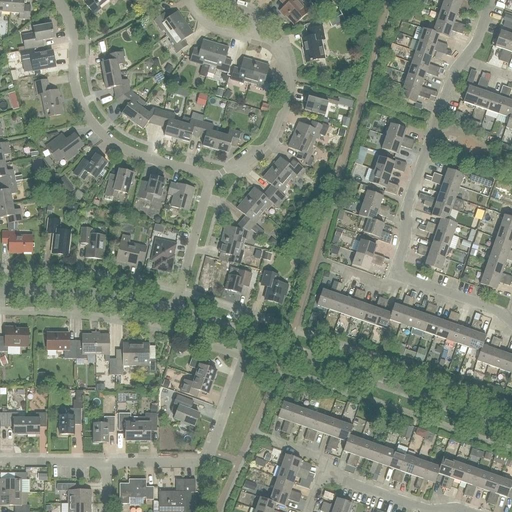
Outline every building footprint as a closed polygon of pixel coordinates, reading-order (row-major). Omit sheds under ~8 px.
[(10,13),(11,0),(0,0),(0,17),(1,18),(1,13),(10,13)] [(29,20),(30,6),(24,6),(24,0),(11,0),(10,13),(19,14),(19,19),(29,20)] [(88,0),(84,3),(94,14),(101,9),(98,6),(105,0),(88,0)] [(294,26),(309,12),(298,1),(299,0),(278,0),(285,6),(279,11),(284,17),(286,16),(291,21),(290,21),(294,26)] [(470,13),(472,9),(446,0),(444,0),(441,11),(457,16),(460,9),(470,13)] [(462,0),(446,0),(472,9),(473,4),(462,0)] [(332,3),(326,6),(330,13),(335,10),(332,3)] [(335,12),(326,17),(332,27),(341,22),(344,21),(339,11),(335,12)] [(455,23),(457,16),(441,11),(437,22),(464,31),(465,27),(455,23)] [(167,36),(185,23),(177,12),(168,19),(164,14),(154,21),(162,32),(164,31),(167,36)] [(511,14),(506,14),(503,26),(511,28),(511,14)] [(462,36),(464,31),(437,22),(433,33),(432,33),(440,36),(449,39),(452,32),(462,36)] [(52,28),(53,28),(52,23),(45,25),(45,26),(33,28),(34,34),(23,36),(25,50),(43,47),(42,41),(54,39),(52,28)] [(184,41),(193,34),(185,23),(167,36),(171,41),(169,42),(177,53),(188,46),(184,41)] [(321,41),(325,40),(322,27),(307,30),(309,38),(302,39),(305,54),(304,54),(306,63),(325,59),(321,41)] [(432,33),(433,33),(423,30),(419,42),(447,51),(448,46),(437,42),(440,36),(432,33)] [(503,63),(511,38),(511,35),(501,32),(495,48),(503,51),(499,61),(503,63)] [(511,53),(511,38),(503,63),(508,64),(511,54),(511,53)] [(210,66),(216,45),(203,41),(200,52),(193,50),(190,62),(203,66),(204,64),(210,66)] [(452,53),(447,51),(419,42),(415,53),(431,58),(434,51),(450,57),(452,53)] [(228,73),(232,61),(226,59),(229,48),(216,45),(210,66),(207,73),(214,75),(215,69),(228,73)] [(33,71),(55,67),(53,52),(34,55),(33,49),(21,51),(22,60),(31,59),(33,71)] [(104,77),(119,73),(118,66),(124,64),(123,58),(125,57),(123,51),(107,54),(109,62),(101,63),(104,77)] [(429,65),(431,58),(415,53),(411,64),(438,73),(440,69),(429,65)] [(250,84),(256,63),(243,59),(240,70),(234,68),(230,80),(244,84),(245,82),(250,84)] [(269,91),(272,79),(266,77),(269,66),(256,63),(250,84),(256,85),(255,87),(269,91)] [(437,78),(438,73),(411,64),(407,75),(423,81),(426,74),(437,78)] [(168,65),(164,71),(170,75),(173,69),(168,65)] [(116,100),(130,92),(128,80),(121,81),(119,73),(104,77),(106,90),(114,88),(116,100)] [(421,88),(423,81),(407,75),(403,87),(431,96),(432,92),(421,88)] [(476,107),(485,80),(484,79),(480,78),(477,89),(470,87),(464,103),(476,107)] [(487,111),(493,95),(486,92),(489,81),(485,80),(476,107),(487,111)] [(46,118),(63,115),(60,103),(57,91),(49,92),(47,81),(35,83),(37,95),(42,94),(46,118)] [(499,115),(508,88),(507,88),(503,86),(499,97),(493,95),(487,111),(499,115)] [(429,100),(431,96),(403,87),(399,98),(415,104),(418,97),(429,100)] [(511,112),(511,101),(509,100),(511,90),(511,89),(508,88),(499,115),(510,118),(510,119),(511,112)] [(381,89),(379,96),(385,98),(387,91),(381,89)] [(132,122),(142,109),(135,104),(139,99),(130,92),(116,100),(126,108),(122,114),(132,122)] [(226,92),(223,97),(228,101),(229,99),(231,96),(226,92)] [(325,116),(328,104),(338,107),(339,101),(307,92),(305,98),(308,99),(304,111),(325,116)] [(207,96),(199,94),(196,104),(204,107),(207,96)] [(139,99),(135,104),(142,109),(146,104),(139,99)] [(17,101),(10,103),(12,110),(19,108),(17,101)] [(160,126),(164,112),(152,109),(148,114),(142,109),(132,122),(143,130),(148,123),(160,126)] [(177,139),(181,124),(173,122),(175,115),(164,112),(160,126),(166,128),(164,136),(177,139)] [(192,114),(190,119),(183,117),(181,124),(177,139),(190,143),(192,135),(198,137),(202,123),(204,117),(192,114)] [(386,137),(413,146),(415,142),(404,138),(406,131),(405,130),(407,125),(389,118),(387,124),(390,125),(386,137)] [(323,125),(322,126),(312,122),(310,128),(299,123),(293,135),(314,144),(316,139),(318,140),(320,136),(324,138),(329,128),(323,125)] [(215,150),(219,134),(212,132),(214,126),(202,123),(198,137),(204,139),(202,146),(215,150)] [(228,154),(230,146),(237,148),(240,133),(229,130),(227,137),(219,134),(215,150),(228,154)] [(77,151),(83,146),(74,135),(66,141),(62,135),(46,147),(57,162),(64,157),(67,161),(78,153),(77,151)] [(311,150),(314,144),(293,135),(288,148),(298,152),(296,158),(307,164),(306,166),(311,168),(315,159),(310,157),(313,151),(311,150)] [(411,151),(413,146),(386,137),(382,150),(398,156),(399,154),(398,154),(401,147),(411,151)] [(0,164),(5,164),(3,156),(10,155),(8,143),(0,144),(0,164)] [(96,179),(107,164),(96,155),(90,164),(84,159),(74,174),(84,181),(89,174),(96,179)] [(357,156),(355,163),(362,165),(364,158),(357,156)] [(271,168),(288,183),(292,178),(294,180),(303,169),(293,161),(289,166),(280,158),(271,168)] [(374,171),(391,176),(393,170),(404,173),(407,164),(396,160),(395,163),(379,158),(374,171)] [(41,159),(32,161),(33,169),(42,168),(41,159)] [(0,182),(0,185),(15,182),(13,170),(6,172),(5,164),(0,164),(0,182)] [(284,187),(288,183),(271,168),(263,179),(271,186),(267,191),(281,203),(286,198),(281,194),(286,189),(284,187)] [(133,183),(135,173),(125,170),(125,172),(119,170),(115,183),(109,181),(105,196),(112,198),(116,199),(118,192),(128,195),(131,182),(133,183)] [(464,175),(462,175),(448,170),(445,177),(434,174),(433,178),(459,187),(464,175)] [(388,183),(391,176),(374,171),(370,184),(386,189),(384,192),(396,196),(399,187),(388,183)] [(491,188),(494,180),(473,173),(470,181),(491,188)] [(459,187),(433,178),(427,176),(425,181),(442,186),(439,193),(455,198),(459,187)] [(74,190),(64,177),(58,182),(68,195),(74,190)] [(160,197),(165,181),(151,177),(149,184),(142,182),(137,198),(151,202),(153,195),(160,197)] [(0,205),(12,203),(11,195),(17,194),(15,182),(0,185),(2,191),(0,191),(0,205)] [(188,212),(194,189),(177,184),(177,185),(171,183),(168,194),(174,196),(171,207),(188,212)] [(281,203),(267,191),(263,196),(254,189),(245,199),(262,213),(266,209),(268,210),(273,204),(277,208),(281,203)] [(363,204),(389,214),(390,210),(380,206),(382,199),(383,198),(367,192),(363,204)] [(451,210),(455,198),(439,193),(437,200),(422,194),(421,199),(425,200),(451,210)] [(258,218),(262,213),(245,199),(237,209),(245,217),(241,221),(251,230),(260,238),(265,233),(255,225),(260,219),(258,218)] [(447,221),(451,210),(425,200),(423,205),(434,209),(431,216),(441,220),(447,221)] [(18,222),(22,221),(20,210),(14,211),(12,203),(0,205),(0,218),(7,218),(8,224),(18,222)] [(387,219),(389,214),(363,204),(358,217),(368,220),(374,222),(374,221),(377,215),(387,219)] [(477,210),(474,218),(481,221),(484,212),(477,210)] [(511,217),(505,215),(500,227),(511,231),(511,217)] [(68,256),(70,232),(59,230),(60,221),(49,219),(47,234),(54,234),(52,254),(68,256)] [(384,225),(374,221),(374,222),(368,220),(363,234),(379,239),(378,241),(389,245),(392,236),(381,232),(384,225)] [(458,225),(447,221),(441,220),(439,227),(428,223),(426,227),(453,237),(458,225)] [(260,238),(251,230),(241,221),(237,226),(236,230),(225,227),(222,240),(243,245),(244,240),(246,240),(249,232),(251,230),(260,238)] [(481,222),(479,228),(485,230),(487,224),(481,222)] [(449,248),(453,237),(426,227),(425,232),(436,236),(433,242),(449,248)] [(511,231),(500,227),(496,239),(511,244),(511,231)] [(102,258),(104,238),(94,237),(95,230),(81,229),(80,243),(87,244),(86,257),(102,258)] [(471,230),(467,241),(471,243),(472,243),(476,232),(471,230)] [(32,253),(32,237),(14,236),(14,232),(2,232),(2,244),(9,245),(9,254),(17,254),(17,253),(32,253)] [(174,256),(176,244),(156,239),(151,261),(155,262),(153,269),(171,273),(175,256),(174,256)] [(355,256),(382,265),(383,263),(384,261),(373,257),(375,251),(376,249),(373,248),(374,244),(358,239),(356,244),(359,245),(355,256)] [(511,252),(510,251),(511,244),(496,239),(492,250),(511,256),(511,252)] [(241,251),(243,245),(222,240),(218,253),(229,256),(228,262),(240,265),(243,252),(241,251)] [(463,240),(461,246),(469,249),(471,243),(467,241),(463,240)] [(121,241),(116,261),(136,265),(137,260),(143,261),(147,247),(121,241)] [(445,259),(449,248),(433,242),(431,249),(420,245),(418,250),(445,259)] [(333,246),(330,253),(337,255),(339,248),(333,246)] [(441,271),(445,259),(418,250),(417,254),(428,258),(425,265),(441,271)] [(511,262),(511,256),(492,250),(488,262),(504,267),(507,260),(511,262)] [(381,270),(382,265),(355,256),(351,268),(367,273),(370,266),(381,270)] [(511,277),(502,274),(504,267),(488,262),(484,273),(511,282),(511,280),(511,277)] [(248,288),(252,274),(239,271),(237,278),(229,275),(225,290),(240,294),(242,286),(248,288)] [(281,305),(286,285),(276,283),(278,276),(265,272),(261,286),(268,288),(265,300),(281,305)] [(510,287),(511,282),(484,273),(480,284),(496,290),(499,283),(510,287)] [(329,310),(338,284),(334,283),(330,293),(323,290),(317,306),(329,310)] [(340,314),(346,298),(344,297),(345,293),(342,292),(341,297),(340,296),(343,286),(338,284),(329,310),(340,314)] [(352,318),(361,292),(357,290),(353,301),(346,298),(340,314),(352,318)] [(363,322),(369,306),(362,304),(366,294),(361,292),(352,318),(363,322)] [(401,325),(410,298),(406,297),(402,308),(395,306),(392,314),(389,321),(401,325)] [(374,326),(384,300),(379,298),(376,309),(369,306),(363,322),(374,326)] [(412,329),(418,313),(411,311),(415,300),(414,300),(410,298),(401,325),(412,329)] [(392,314),(385,312),(388,302),(384,300),(374,326),(386,330),(389,321),(392,314)] [(424,333),(433,306),(432,306),(429,305),(425,316),(418,313),(412,329),(424,333)] [(435,337),(441,321),(434,318),(438,308),(433,306),(424,333),(435,337)] [(446,341),(456,314),(452,313),(448,323),(441,321),(435,337),(446,341)] [(458,345),(463,329),(457,326),(461,316),(456,314),(446,341),(458,345)] [(469,349),(479,322),(474,320),(470,331),(463,329),(458,345),(469,349)] [(484,346),(487,337),(479,334),(483,323),(479,322),(469,349),(480,352),(481,353),(483,346),(484,346)] [(28,348),(29,330),(12,329),(12,328),(5,328),(5,338),(0,337),(0,352),(8,352),(8,348),(28,348)] [(76,359),(76,341),(69,341),(69,333),(47,333),(47,351),(64,352),(64,359),(76,359)] [(96,355),(96,335),(82,335),(82,341),(76,341),(76,359),(87,360),(87,355),(96,355)] [(116,376),(116,359),(110,359),(110,335),(96,335),(96,355),(105,355),(105,362),(109,362),(109,376),(116,376)] [(488,365),(498,339),(493,338),(490,348),(484,346),(483,346),(481,353),(480,352),(477,361),(488,365)] [(500,369),(505,353),(499,351),(502,341),(498,339),(488,365),(500,369)] [(136,367),(136,343),(123,343),(123,359),(116,359),(116,376),(123,376),(123,366),(129,366),(129,367),(136,367)] [(155,372),(156,360),(149,360),(149,343),(136,343),(136,367),(142,367),(142,366),(149,366),(149,372),(155,372)] [(405,350),(403,355),(413,359),(415,354),(405,350)] [(511,373),(511,370),(511,355),(505,353),(500,369),(511,373)] [(213,383),(217,371),(207,368),(209,362),(193,356),(189,367),(198,370),(195,377),(213,383)] [(473,372),(471,379),(481,383),(484,376),(473,372)] [(209,395),(213,383),(195,377),(193,384),(184,381),(180,392),(197,398),(199,391),(209,395)] [(164,380),(162,387),(168,389),(170,382),(164,380)] [(81,425),(81,424),(81,391),(76,391),(76,401),(73,401),(73,410),(70,410),(70,416),(60,416),(60,435),(74,435),(74,425),(81,425)] [(126,394),(118,394),(118,404),(126,404),(126,394)] [(177,396),(171,412),(177,414),(174,419),(181,422),(180,424),(189,428),(190,425),(194,427),(199,415),(190,411),(193,403),(177,396)] [(286,432),(295,406),(283,402),(278,418),(285,420),(281,431),(286,432)] [(301,426),(306,410),(295,406),(286,432),(290,434),(294,423),(301,426)] [(308,440),(318,414),(306,410),(301,426),(308,428),(304,439),(308,440)] [(27,436),(27,419),(18,419),(18,414),(7,414),(7,428),(13,428),(13,436),(27,436)] [(27,419),(27,436),(40,436),(40,428),(46,428),(46,414),(36,414),(36,419),(27,419)] [(138,418),(130,418),(130,414),(119,414),(119,431),(125,431),(125,442),(138,442),(138,418)] [(157,431),(157,424),(157,414),(145,414),(145,418),(138,418),(138,442),(150,442),(150,431),(157,431)] [(323,434),(329,418),(318,414),(308,440),(313,442),(316,431),(323,434)] [(104,417),(104,424),(104,425),(94,425),(94,443),(108,443),(108,434),(115,434),(115,417),(104,417)] [(330,448),(340,422),(329,418),(323,434),(330,436),(326,447),(330,448)] [(348,435),(349,436),(352,426),(340,422),(330,448),(335,450),(339,440),(345,442),(346,442),(348,435)] [(409,439),(412,428),(404,426),(400,437),(409,439)] [(360,439),(349,436),(348,435),(346,442),(345,442),(342,451),(350,454),(346,464),(351,466),(360,439)] [(366,459),(372,443),(360,439),(351,466),(355,467),(359,457),(366,459)] [(373,474),(383,447),(372,443),(366,459),(373,462),(369,472),(373,474)] [(389,467),(394,451),(383,447),(373,474),(378,476),(382,465),(389,467)] [(396,482),(406,455),(394,451),(389,467),(396,470),(392,480),(396,482)] [(309,472),(298,468),(301,461),(285,455),(281,467),(307,476),(312,478),(313,478),(314,474),(309,472)] [(411,475),(417,459),(406,455),(396,482),(401,484),(405,473),(411,475)] [(445,488),(454,462),(442,458),(439,467),(440,467),(437,474),(438,474),(444,476),(440,487),(445,488)] [(419,490),(428,463),(417,459),(411,475),(418,477),(414,488),(419,490)] [(460,482),(466,466),(454,462),(445,488),(449,490),(453,480),(460,482)] [(440,467),(439,467),(428,463),(419,490),(423,491),(427,481),(434,483),(438,474),(437,474),(440,467)] [(468,497),(477,470),(466,466),(460,482),(467,485),(463,495),(468,497)] [(312,478),(307,476),(281,467),(277,478),(293,484),(295,477),(310,482),(312,478)] [(483,490),(488,474),(477,470),(468,497),(472,498),(476,487),(483,490)] [(0,479),(0,493),(22,493),(22,480),(26,480),(26,474),(15,474),(15,480),(0,479)] [(490,505),(499,478),(488,474),(483,490),(489,492),(485,503),(490,505)] [(290,491),(293,484),(277,478),(273,489),(299,499),(301,495),(290,491)] [(499,478),(490,505),(494,506),(498,496),(506,498),(507,496),(511,482),(499,478)] [(154,501),(154,488),(147,488),(147,481),(129,481),(129,484),(120,484),(120,505),(129,505),(129,499),(146,499),(146,501),(154,501)] [(195,481),(185,481),(176,481),(176,493),(160,493),(160,507),(158,507),(158,500),(155,500),(154,511),(190,511),(191,493),(195,493),(195,481)] [(92,504),(92,491),(75,490),(75,485),(57,484),(57,491),(68,491),(68,504),(92,504)] [(298,504),(299,499),(273,489),(269,501),(276,503),(275,503),(285,507),(287,500),(298,504)] [(0,493),(0,506),(15,506),(14,511),(29,511),(30,506),(22,506),(22,493),(0,493)] [(269,501),(259,497),(255,509),(263,511),(278,511),(273,510),(275,503),(276,503),(269,501)] [(336,511),(349,511),(352,504),(336,498),(333,506),(323,502),(321,507),(336,511)]
